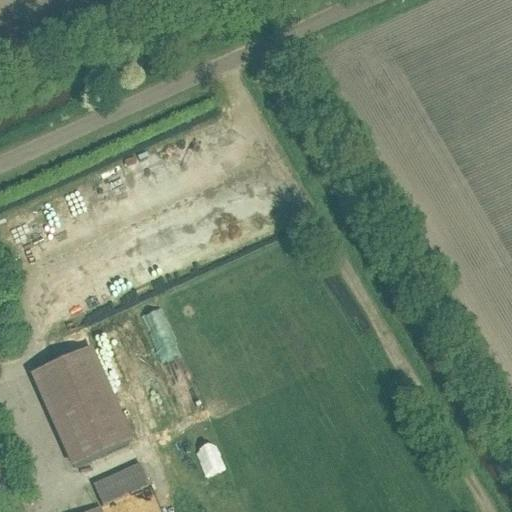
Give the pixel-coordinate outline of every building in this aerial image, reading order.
[(131,284),(142,284),(142,268),(131,268),(131,284)] [(144,316),(169,380),(186,374),(161,309),(144,316)] [(88,348),(25,377),(66,467),(129,438),(88,348)] [(0,454),(0,477),(9,473),(0,454)] [(139,466),(93,487),(101,506),(147,485),(139,466)]
